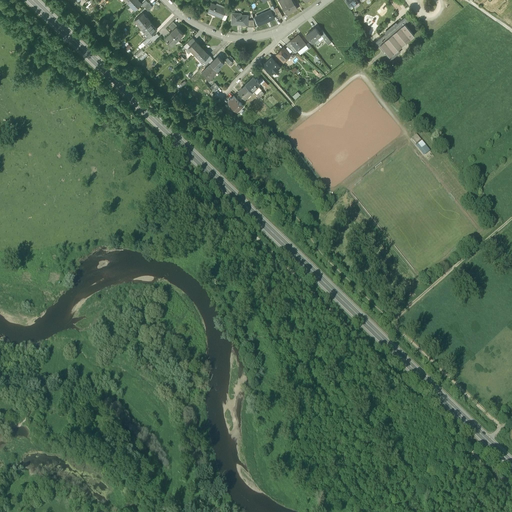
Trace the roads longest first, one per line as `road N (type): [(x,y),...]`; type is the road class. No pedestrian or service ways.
road 1 (track): [(469,452),(391,365),(10,0)]
road 2 (secondary): [(487,440),(32,0)]
road 3 (track): [(70,0),(500,427)]
road 4 (track): [(511,219),(391,321)]
road 5 (residential): [(294,24),(232,39),(195,25),(165,0)]
